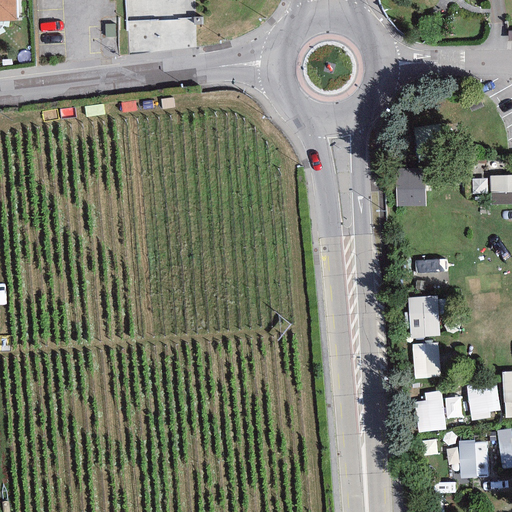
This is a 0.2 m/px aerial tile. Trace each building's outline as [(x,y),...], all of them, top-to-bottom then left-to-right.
[(3,21),(16,21),(14,0),(0,0),(0,28),(1,28),(3,21)] [(431,210),(431,172),(402,172),(402,210),(431,210)] [(511,208),(511,178),(496,179),(496,209),(511,208)] [(448,338),(449,301),(414,300),(414,337),(448,338)] [(419,380),(445,379),(444,346),(418,347),(419,380)] [(505,415),(501,387),(471,391),(475,419),(505,415)] [(450,433),(447,398),(421,400),(423,435),(450,433)]
